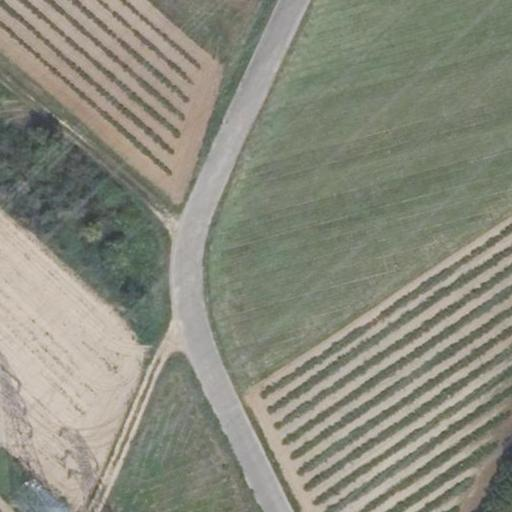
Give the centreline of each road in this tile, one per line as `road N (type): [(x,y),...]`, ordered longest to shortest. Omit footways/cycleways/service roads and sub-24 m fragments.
road 1 (unclassified): [(295,0),(202,205),(187,296),(207,371),(276,511)]
road 2 (track): [(187,296),(94,511)]
